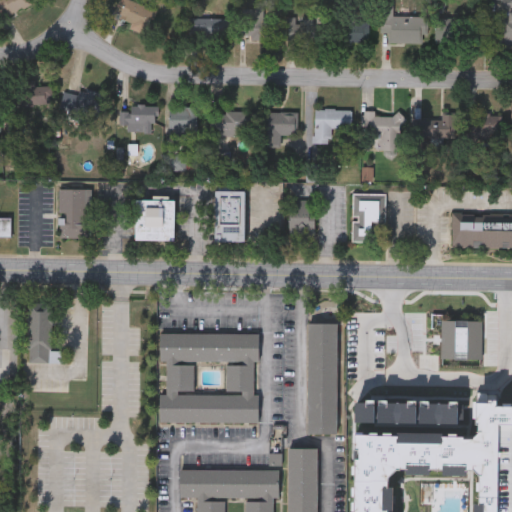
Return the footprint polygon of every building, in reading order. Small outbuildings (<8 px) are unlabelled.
[(34,0),(0,21),(0,0),(34,0)] [(134,0),(156,10),(146,32),(113,17),(120,0),(134,0)] [(500,13),(505,13),(505,2),(511,2),(511,11),(511,10),(511,44),(500,44),(500,13)] [(390,42),(390,32),(381,32),(381,5),(394,5),(394,15),(428,15),(428,42),(390,42)] [(264,19),(282,19),(282,39),(242,38),(242,8),(265,8),(264,19)] [(191,17),(229,17),(229,34),(191,35),(191,17)] [(288,17),(327,17),(327,39),(288,39),(288,17)] [(480,41),(436,41),(436,17),(480,17),(480,41)] [(370,19),(370,42),(342,42),(342,19),(370,19)] [(17,83),(52,83),(52,105),(17,105),(17,83)] [(104,92),(100,116),(82,113),(81,120),(62,117),(67,86),(104,92)] [(153,132),(123,132),(123,110),(131,110),(131,105),(159,105),(159,123),(153,123),(153,132)] [(170,107),(198,107),(198,138),(170,138),(170,107)] [(352,108),(352,128),(332,128),(332,142),(316,142),(316,108),(352,108)] [(240,135),(214,135),(214,111),(257,111),(257,129),(240,129),(240,135)] [(298,111),(298,134),(282,134),(282,146),(267,145),(267,111),(298,111)] [(401,115),(401,149),(379,149),(379,132),(366,132),(366,111),(375,111),(375,115),(401,115)] [(463,114),(463,140),(428,140),(428,126),(441,126),(441,114),(463,114)] [(58,238),(58,189),(91,189),(91,238),(58,238)] [(243,243),(213,243),(213,189),(243,189),(243,243)] [(352,241),(352,194),(378,194),(378,241),(352,241)] [(134,240),(134,200),(173,200),(173,240),(134,240)] [(314,235),(289,235),(289,200),(314,200),(314,235)] [(511,247),(451,246),(452,215),(511,215),(511,247)] [(10,237),(0,236),(0,217),(10,217),(10,237)] [(481,320),(481,360),(440,360),(440,320),(481,320)] [(430,321),(389,321),(389,360),(430,360),(430,321)] [(305,433),(306,322),(334,322),(334,433),(305,433)] [(258,333),(258,360),(251,360),(251,393),(258,393),(258,423),(159,423),(159,393),(165,393),(165,360),(158,360),(158,333),(258,333)] [(511,511),(354,511),(358,402),(511,404),(511,511)] [(287,511),(287,448),(315,448),(315,511),(287,511)] [(278,470),(278,497),(271,497),(271,511),(195,511),(195,497),(178,497),(178,470),(278,470)]
